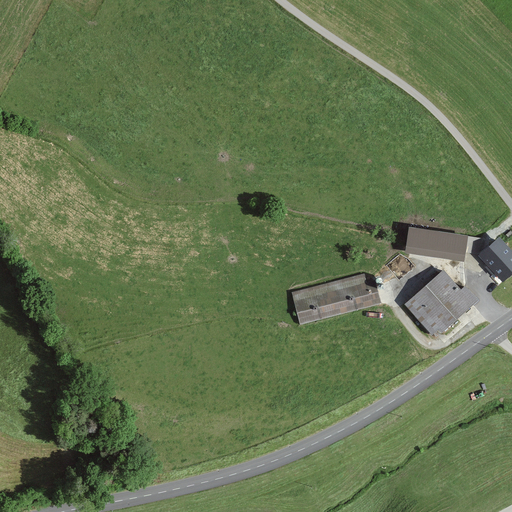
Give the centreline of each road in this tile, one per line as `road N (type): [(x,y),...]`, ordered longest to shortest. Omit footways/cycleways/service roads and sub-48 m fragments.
road 1 (tertiary): [(511,317),(396,399),(314,443),(227,476),(73,511)]
road 2 (unclassified): [(282,0),(420,96),(511,201)]
